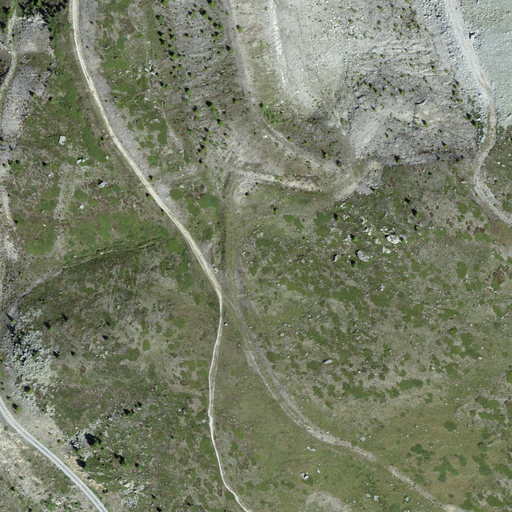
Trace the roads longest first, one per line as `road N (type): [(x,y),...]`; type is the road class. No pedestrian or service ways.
road 1 (track): [(74,0),(90,82),(133,170),(191,237),(222,301)]
road 2 (track): [(0,403),(104,511)]
